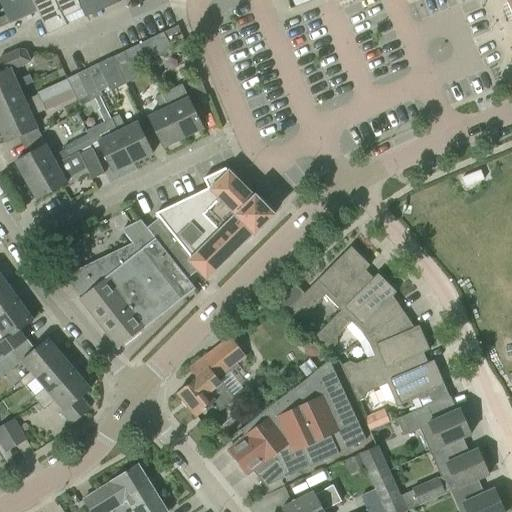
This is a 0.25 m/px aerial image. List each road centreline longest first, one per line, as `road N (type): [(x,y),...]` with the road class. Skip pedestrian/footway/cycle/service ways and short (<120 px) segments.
road 1 (residential): [(511,435),(447,287),(347,185)]
road 2 (unclassified): [(140,398),(165,358),(347,185)]
road 3 (residential): [(23,242),(221,145)]
road 4 (residential): [(140,398),(23,242)]
road 5 (unclassified): [(0,509),(92,455),(140,398)]
road 6 (unclassified): [(347,185),(511,110)]
road 7 (residential): [(231,511),(140,398)]
